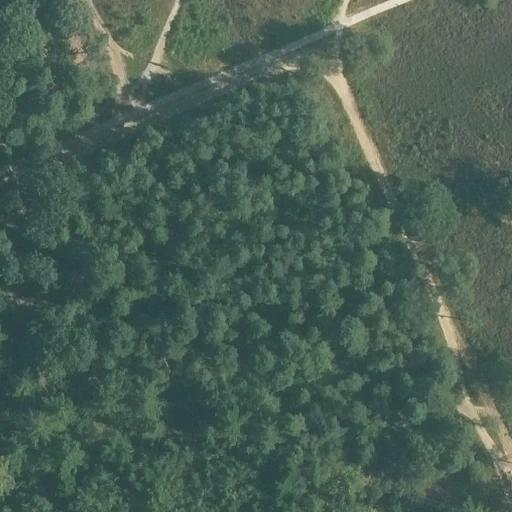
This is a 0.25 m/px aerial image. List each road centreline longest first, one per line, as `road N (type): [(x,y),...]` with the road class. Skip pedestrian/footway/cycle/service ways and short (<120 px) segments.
road 1 (track): [(131,136),(334,50),(493,420)]
road 2 (track): [(0,197),(131,136)]
road 3 (track): [(84,0),(123,117)]
